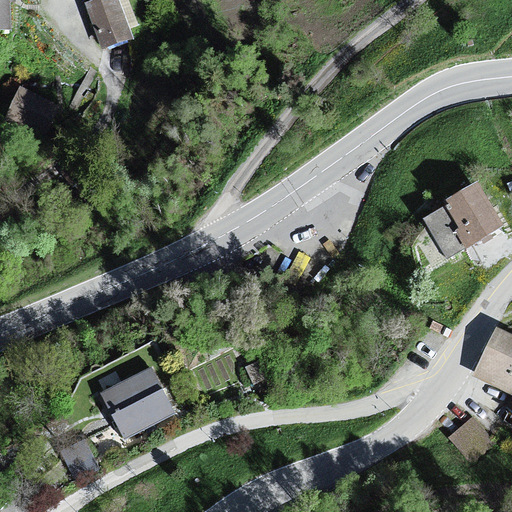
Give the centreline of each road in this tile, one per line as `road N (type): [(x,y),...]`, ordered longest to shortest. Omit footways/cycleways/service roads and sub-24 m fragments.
road 1 (tertiary): [(0,335),(245,223),(430,94),(511,76)]
road 2 (residential): [(57,511),(213,430),(367,407),(404,389),(437,393)]
road 3 (tertiary): [(437,393),(378,442),(234,511)]
road 4 (tertiary): [(511,285),(437,393)]
